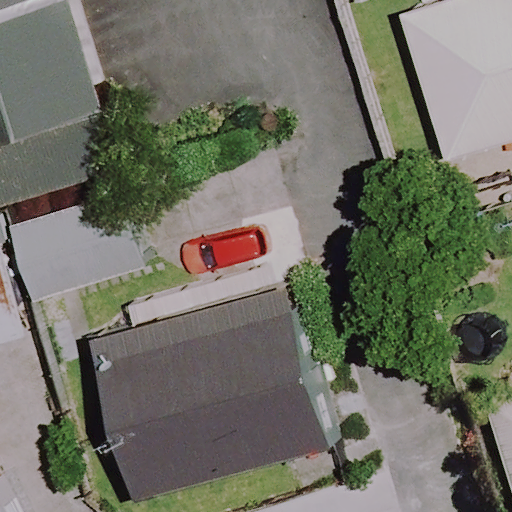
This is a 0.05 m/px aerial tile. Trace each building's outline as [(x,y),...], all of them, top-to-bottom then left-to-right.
[(0,0),(0,207),(112,176),(92,108),(101,106),(71,0),(0,0)] [(511,0),(446,0),(406,12),(451,158),(511,139),(511,0)] [(148,266),(123,190),(15,225),(40,301),(148,266)] [(0,342),(27,336),(4,250),(0,251),(0,342)] [(334,444),(290,284),(94,337),(138,498),(334,444)] [(511,392),(496,397),(511,451),(511,392)] [(0,511),(8,511),(0,494),(0,511)]
